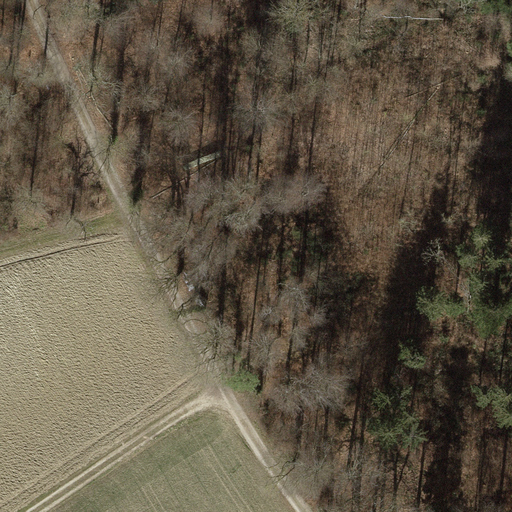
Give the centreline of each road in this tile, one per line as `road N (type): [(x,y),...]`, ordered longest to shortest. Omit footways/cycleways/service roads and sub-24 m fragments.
road 1 (track): [(228,388),(32,0)]
road 2 (track): [(228,388),(40,511)]
road 3 (track): [(316,511),(228,388)]
